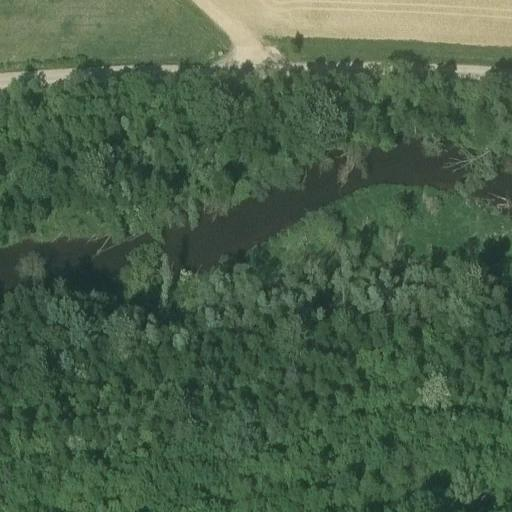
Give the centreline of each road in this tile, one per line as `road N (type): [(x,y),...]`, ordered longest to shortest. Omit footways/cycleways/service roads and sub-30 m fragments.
road 1 (track): [(0,473),(94,455),(188,469),(282,458),(394,421),(511,427)]
road 2 (track): [(0,87),(267,74),(511,80)]
